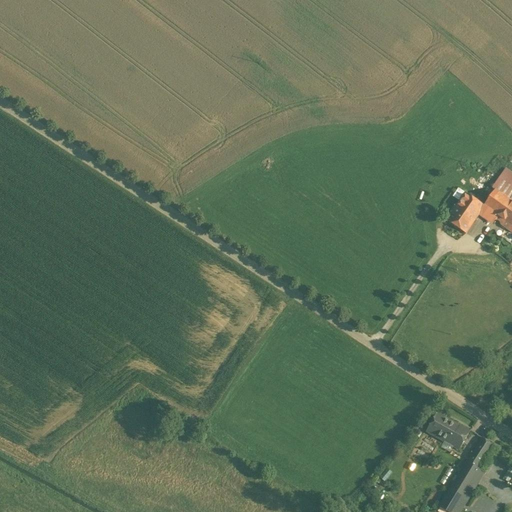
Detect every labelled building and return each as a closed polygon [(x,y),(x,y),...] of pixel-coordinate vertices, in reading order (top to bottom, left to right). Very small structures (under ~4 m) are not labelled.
[(502,181),(499,179),(493,188),(496,190),(511,201),(511,199),(511,173),(509,172),(502,181)] [(484,206),(485,207),(498,216),(511,201),(496,190),(484,206)] [(466,193),(447,220),(467,234),(479,215),(485,207),(484,206),(466,193)] [(511,201),(498,216),(505,220),(502,224),(511,231),(511,201)] [(498,216),(485,207),(479,215),(492,225),(498,216)] [(433,434),(458,445),(466,427),(441,415),(433,434)] [(482,439),(468,463),(478,469),(494,445),(482,439)] [(440,508),(447,511),(465,511),(488,475),(478,469),(468,463),(440,508)]
